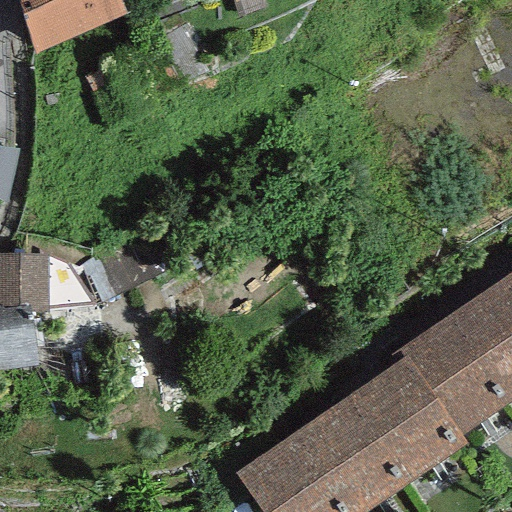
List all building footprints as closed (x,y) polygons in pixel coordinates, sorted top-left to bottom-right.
[(116,2),(115,0),(18,0),(20,3),(12,7),(37,63),(127,24),(116,2)] [(0,179),(18,181),(23,138),(0,134),(0,179)] [(50,264),(0,261),(0,316),(31,316),(30,325),(48,324),(50,264)] [(451,323),(510,412),(511,410),(511,294),(507,286),(451,323)] [(31,316),(0,316),(0,379),(39,374),(30,325),(31,316)] [(510,412),(451,323),(401,356),(461,445),(510,412)] [(349,404),(410,494),(466,457),(405,367),(349,404)] [(383,511),(410,494),(349,404),(289,445),(334,511),(383,511)] [(334,511),(289,445),(232,484),(251,511),(334,511)]
